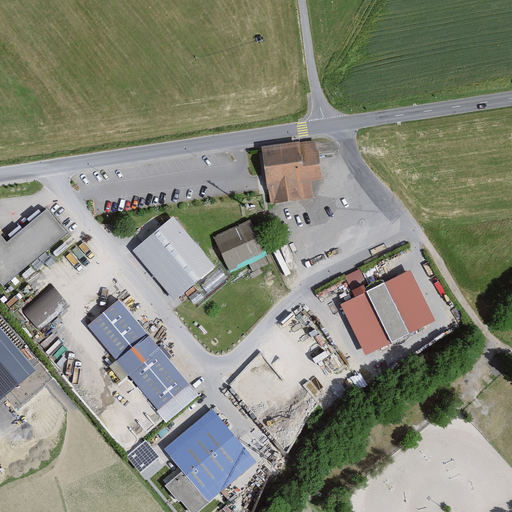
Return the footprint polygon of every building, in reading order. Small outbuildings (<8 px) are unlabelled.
[(322,140),(267,145),(272,198),(316,194),(315,177),(325,176),(322,140)] [(0,241),(0,288),(66,235),(47,213),(5,247),(0,241)] [(254,219),(217,233),(231,270),(268,256),(254,219)] [(175,220),(133,252),(172,303),(214,271),(175,220)] [(410,273),(340,308),(365,358),(435,323),(410,273)] [(49,287),(20,312),(38,332),(67,307),(49,287)] [(120,301),(87,327),(164,425),(197,399),(120,301)] [(0,326),(0,401),(37,370),(0,326)] [(249,404),(280,373),(260,353),(229,384),(249,404)] [(210,409),(161,451),(182,475),(166,488),(186,511),(201,511),(258,464),(210,409)]
